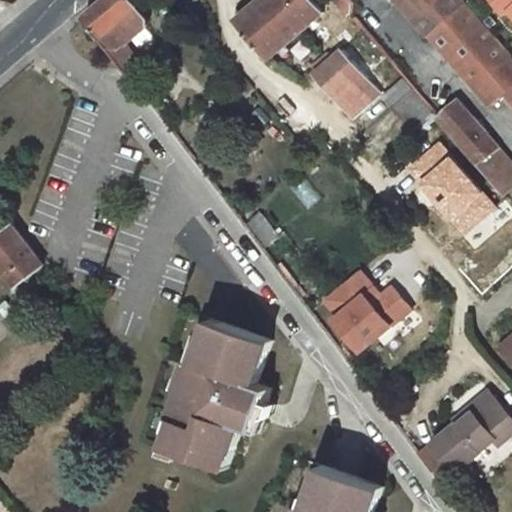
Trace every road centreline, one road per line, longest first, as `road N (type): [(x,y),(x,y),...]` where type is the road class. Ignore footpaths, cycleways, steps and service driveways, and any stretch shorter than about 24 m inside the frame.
road 1 (unknown): [(127,93),(66,246)]
road 2 (unknown): [(401,0),(451,68),(511,118)]
road 3 (unknown): [(181,165),(138,308)]
